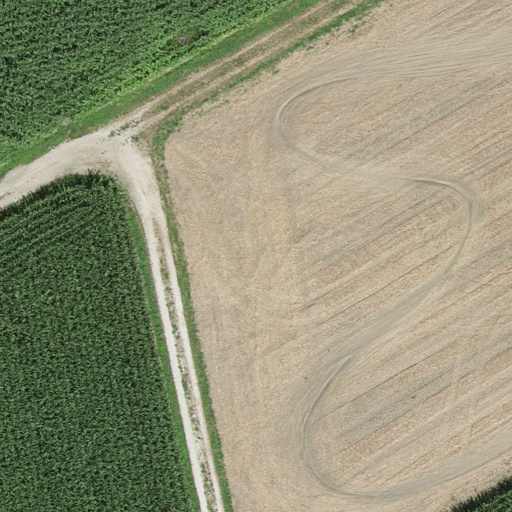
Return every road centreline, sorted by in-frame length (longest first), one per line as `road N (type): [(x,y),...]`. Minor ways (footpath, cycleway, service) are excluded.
road 1 (track): [(213,511),(144,193),(113,129)]
road 2 (track): [(113,129),(342,0)]
road 3 (track): [(0,195),(113,129)]
